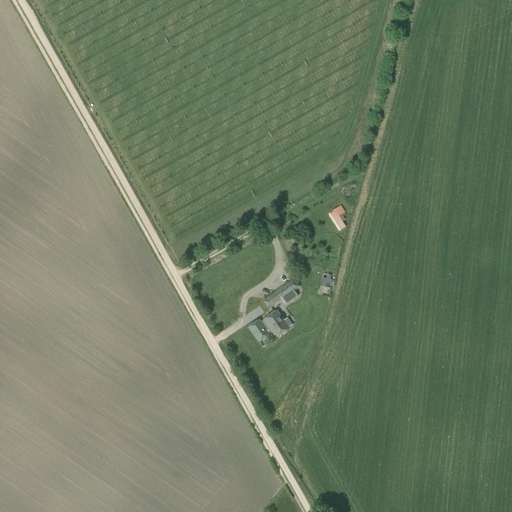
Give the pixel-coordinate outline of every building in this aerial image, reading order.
[(347,227),(341,215),(345,212),(342,206),(329,212),(338,231),(347,227)] [(328,289),(331,276),(327,275),(326,279),(323,279),(321,287),(328,289)] [(263,301),(269,310),(282,301),(286,306),(298,297),(295,292),(299,288),(293,280),(263,301)] [(263,321),(272,333),(276,339),(289,329),(288,328),(292,325),(287,318),(283,321),(276,311),(263,321)] [(259,343),(272,333),(263,321),(260,323),(259,321),(249,328),(259,343)]
